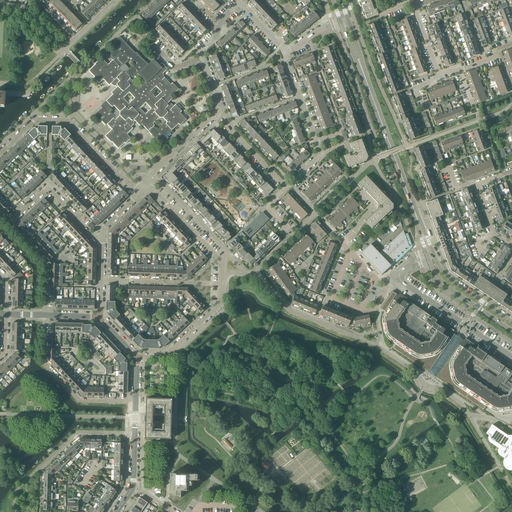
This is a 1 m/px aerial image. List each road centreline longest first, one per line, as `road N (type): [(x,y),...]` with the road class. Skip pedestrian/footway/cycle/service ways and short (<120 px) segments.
road 1 (residential): [(136,357),(166,354),(220,301),(221,261),(148,188)]
road 2 (residential): [(285,188),(320,152),(285,51)]
road 3 (residential): [(135,402),(78,400),(43,363),(44,314)]
road 4 (secondary): [(363,74),(411,206)]
road 5 (residential): [(139,193),(66,121),(34,120)]
road 6 (residential): [(102,238),(48,187),(8,222)]
